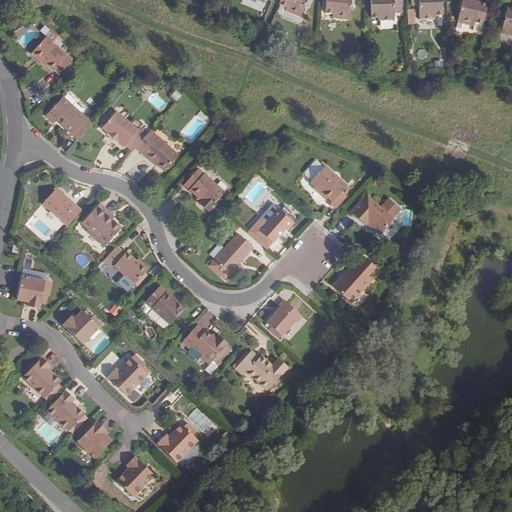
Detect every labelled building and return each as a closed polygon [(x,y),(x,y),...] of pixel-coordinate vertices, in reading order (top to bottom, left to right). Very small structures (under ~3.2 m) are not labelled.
[(279,0),(277,5),(285,8),(284,12),(299,18),(306,0),(279,0)] [(332,19),(349,20),(350,0),(325,0),(324,14),(332,14),(332,19)] [(369,0),(370,19),(378,19),(378,22),(394,21),(393,14),(401,13),(400,0),(369,0)] [(410,0),(412,13),(419,13),(419,21),(435,20),(435,17),(442,17),(441,0),(410,0)] [(475,0),(462,0),(457,23),(473,27),(474,23),(482,25),(486,6),(474,4),(475,0)] [(500,34),(511,37),(511,10),(506,9),(500,34)] [(479,34),(482,25),(474,23),(473,27),(471,32),(479,34)] [(72,63),(66,58),(46,40),(31,56),(40,65),(42,63),(52,73),(54,72),(59,77),(72,63)] [(56,122),(78,141),(93,124),(87,120),(87,121),(62,99),(45,118),(54,125),(56,122)] [(126,147),(132,152),(148,134),(141,129),(139,132),(116,112),(102,128),(108,134),(107,135),(116,143),(117,142),(124,148),(126,147)] [(163,174),(177,158),(155,138),(149,133),(133,150),(139,155),(151,166),(153,165),(163,174)] [(342,193),(345,188),(324,169),(323,170),(316,164),(315,164),(305,175),(305,177),(311,183),(310,184),(319,193),(318,194),(336,211),(347,198),(342,193)] [(198,206),(206,213),(223,194),(197,171),(183,187),(201,203),(198,206)] [(56,189),(42,204),(67,226),(80,211),(56,189)] [(380,236),(392,222),(365,198),(350,216),(364,229),(368,225),(380,236)] [(109,213),(99,204),(82,223),(88,229),(87,231),(104,247),(120,228),(107,216),(109,213)] [(286,233),(293,225),(278,212),(258,234),(271,245),(284,231),(286,233)] [(253,248),(237,234),(213,262),(231,277),(237,270),(236,268),(253,248)] [(124,254),(116,247),(106,258),(114,265),(113,267),(133,285),(148,269),(141,264),(140,266),(125,253),(124,254)] [(352,267),(354,270),(363,260),(360,258),(352,267)] [(363,260),(354,270),(352,267),(333,290),(350,306),(378,274),(363,260)] [(228,275),(213,262),(209,266),(224,280),(228,275)] [(25,273),(23,279),(46,283),(40,276),(25,273)] [(46,283),(23,279),(18,302),(30,305),(29,309),(41,311),(42,306),(44,292),(50,293),(51,284),(46,283)] [(190,315),(159,287),(144,303),(169,325),(176,331),(190,315)] [(44,292),(42,306),(47,307),(50,293),(44,292)] [(278,307),(280,308),(266,324),(281,337),(294,322),(296,323),(302,317),(284,300),(278,307)] [(108,311),(116,317),(122,307),(115,302),(108,311)] [(74,319),(71,316),(62,324),(82,344),(101,325),(97,321),(95,323),(90,318),(81,311),(74,319)] [(201,355),(199,357),(208,365),(226,345),(227,344),(218,336),(214,340),(205,332),(204,333),(196,326),(182,343),(190,350),(192,347),(201,355)] [(230,348),(226,345),(208,365),(203,371),(209,376),(216,368),(214,366),(230,348)] [(242,376),(245,372),(266,391),(287,368),(277,360),(271,367),(260,356),(258,359),(249,352),(234,369),(242,376)] [(111,366),(102,375),(121,394),(143,372),(137,366),(141,363),(131,353),(127,356),(126,356),(118,364),(120,366),(115,370),(111,366)] [(49,367),(40,358),(21,377),(42,399),(56,385),(59,382),(51,374),(50,375),(45,371),(49,367)] [(60,388),(56,385),(42,399),(46,402),(60,388)] [(72,401),(63,392),(44,412),(65,433),(82,417),(74,409),(72,411),(68,406),(72,401)] [(103,429),(95,420),(75,440),(92,457),(108,440),(100,432),(103,429)] [(168,439),(164,435),(156,443),(175,463),(196,441),(180,425),(172,433),(173,434),(168,439)] [(114,480),(130,496),(152,475),(133,456),(124,464),(128,469),(123,474),(122,472),(114,480)]
